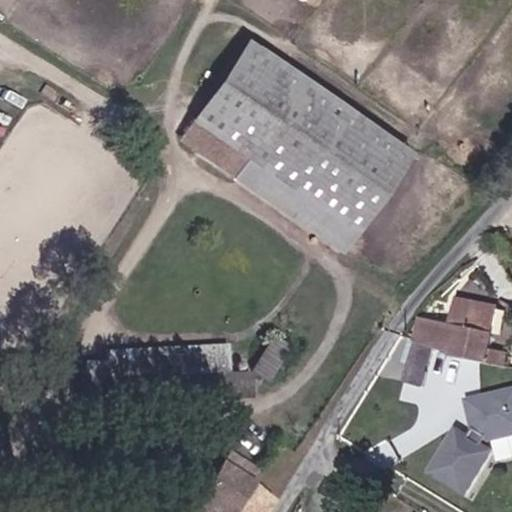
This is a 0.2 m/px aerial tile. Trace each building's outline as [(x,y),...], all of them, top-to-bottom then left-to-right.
[(230,155),(354,227),(404,141),(220,36),(172,121),(230,155)] [(162,139),(219,173),(230,155),(172,121),(162,139)] [(508,346),(492,341),(502,294),(465,285),(458,318),(463,320),(458,348),(505,358),(508,346)] [(447,345),(458,348),(463,320),(458,318),(429,311),(425,335),(447,341),(447,345)] [(421,353),(444,358),(447,345),(447,341),(425,335),(421,353)] [(119,373),(242,371),(242,353),(117,354),(119,373)] [(418,366),(442,371),(444,358),(421,353),(418,366)] [(96,396),(267,392),(265,370),(242,371),(119,373),(96,373),(96,396)] [(511,386),(475,392),(479,420),(474,428),(462,422),(437,465),(473,485),(498,442),(488,436),(493,427),(496,430),(511,427),(511,386)] [(246,511),(266,483),(238,462),(199,511),(246,511)] [(274,511),(285,496),(266,483),(246,511),(274,511)]
